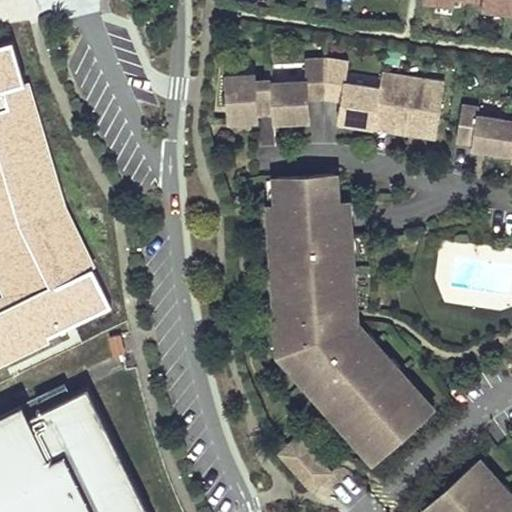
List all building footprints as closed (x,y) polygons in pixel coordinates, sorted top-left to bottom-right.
[(511,0),(419,0),(419,3),(450,8),(452,2),(478,5),(477,12),(511,16),(511,0)] [(0,265),(9,295),(0,299),(0,365),(107,310),(13,42),(0,45),(0,265)] [(304,121),(302,93),(318,92),(321,92),(337,94),(333,122),(369,127),(369,128),(400,133),(401,126),(432,130),(437,90),(419,88),(420,80),(376,74),(374,88),(339,83),(342,63),(321,60),(299,61),(300,82),(265,84),(265,80),(250,81),(249,75),(219,77),(222,122),(252,120),(252,113),(267,112),(268,123),(304,121)] [(438,83),(420,80),(419,88),(437,90),(438,83)] [(511,121),(472,116),(474,108),(457,106),(452,140),(468,143),(467,148),(508,153),(507,158),(511,159),(511,121)] [(401,126),(400,133),(431,137),(432,130),(401,126)] [(350,323),(348,294),(348,286),(343,287),(342,277),(343,277),(347,277),(345,251),(340,251),(340,241),(345,241),(343,215),(338,215),(337,204),(332,204),(330,174),(271,178),(273,208),(270,208),(271,220),(266,220),(268,246),(273,246),(274,255),(268,256),(270,282),(275,282),(276,291),(271,292),(273,318),(278,317),(280,345),(275,346),(275,355),(291,373),(293,371),(301,380),(299,381),(326,412),(330,408),(338,418),(335,421),(363,452),(370,446),(377,454),(420,415),(413,408),(420,401),(392,369),(388,373),(382,365),(385,362),(368,343),(364,346),(358,339),(361,336),(350,323)] [(346,202),(337,203),(337,204),(338,215),(343,215),(347,215),(346,202)] [(119,355),(115,336),(104,339),(108,357),(119,355)] [(34,407),(64,392),(58,380),(28,394),(34,407)] [(16,400),(0,407),(0,511),(143,511),(81,384),(64,392),(34,407),(23,412),(16,400)] [(429,409),(421,400),(420,401),(413,408),(420,415),(420,416),(429,409)] [(291,436),(271,453),(303,488),(322,471),(291,436)] [(363,452),(362,453),(370,462),(378,454),(377,454),(370,446),(363,452)] [(482,468),(474,459),(466,467),(466,468),(473,476),(481,469),(482,468)] [(511,511),(511,503),(507,497),(503,501),(495,493),(499,489),(481,469),(473,476),(466,468),(424,506),(429,511),(511,511)]
